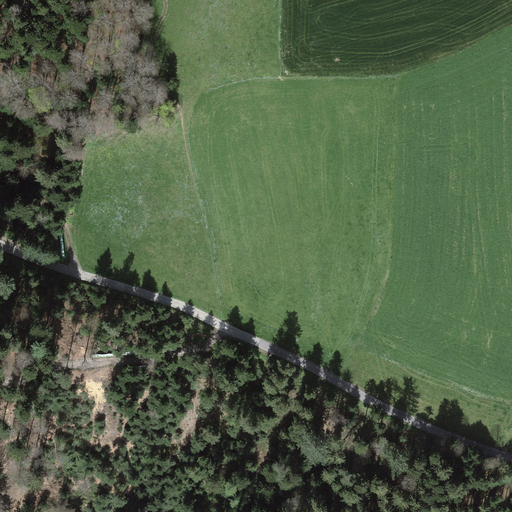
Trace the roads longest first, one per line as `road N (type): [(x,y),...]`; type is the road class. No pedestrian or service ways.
road 1 (unclassified): [(0,243),(199,313),(397,415),(511,457)]
road 2 (track): [(199,313),(144,359),(0,378)]
road 3 (track): [(0,177),(57,216),(75,272)]
